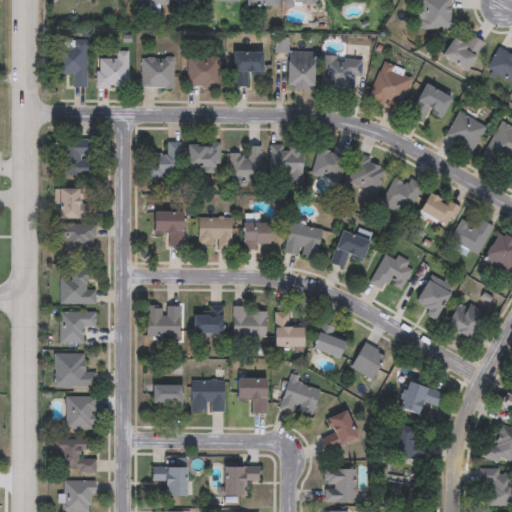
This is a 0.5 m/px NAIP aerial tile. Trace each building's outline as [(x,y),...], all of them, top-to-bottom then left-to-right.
[(246,0),(246,8),(277,8),(277,0),(246,0)] [(421,28),(421,0),(450,0),(450,28),(421,28)] [(438,56),(450,37),(463,45),(469,35),(482,43),(464,72),(438,56)] [(84,40),(84,87),(70,87),(70,76),(55,76),(55,40),(84,40)] [(511,82),(485,70),(495,47),(511,53),(511,82)] [(96,59),(113,60),(113,51),(126,51),(124,88),(95,87),(96,59)] [(260,52),(260,72),(247,72),(247,87),(230,87),(230,52),(260,52)] [(286,89),(286,52),(311,52),(311,89),(286,89)] [(217,87),(185,87),(185,56),(217,56),(217,87)] [(360,77),(353,77),(352,93),(320,91),(322,56),(361,59),(360,77)] [(171,57),(171,88),(140,88),(140,57),(171,57)] [(397,113),(366,100),(382,62),(413,75),(397,113)] [(407,115),(423,84),(450,98),(440,116),(427,110),(421,122),(407,115)] [(444,136),(458,112),(485,127),(472,152),(444,136)] [(511,129),(511,167),(484,155),(498,123),(511,129)] [(179,143),(179,177),(145,177),(145,154),(164,154),(164,143),(179,143)] [(217,144),(217,172),(185,172),(185,144),(217,144)] [(57,176),(57,146),(92,146),(92,176),(57,176)] [(287,183),(287,177),(267,176),(269,146),(301,148),(299,183),(287,183)] [(260,181),(228,181),(228,153),(245,153),(245,147),(260,147),(260,181)] [(343,150),(341,179),(312,176),(315,147),(343,150)] [(345,183),(356,155),(385,165),(374,194),(345,183)] [(379,204),(393,174),(420,187),(406,217),(379,204)] [(54,218),(54,188),(78,188),(78,218),(54,218)] [(457,210),(443,231),(415,212),(429,191),(457,210)] [(181,212),(181,247),(166,247),(166,233),(151,233),(151,212),(181,212)] [(229,218),(229,248),(195,248),(195,218),(229,218)] [(448,240),(460,219),(474,227),(478,220),(491,227),(475,255),(448,240)] [(269,222),(269,248),(239,248),(239,222),(269,222)] [(282,252),(288,222),(320,229),(314,259),(282,252)] [(93,248),(55,248),(55,224),(93,224),(93,248)] [(367,242),(358,262),(346,257),(341,268),(327,262),(341,230),(367,242)] [(511,257),(500,277),(478,263),(497,233),(511,241),(511,257)] [(381,289),(368,282),(385,251),(412,266),(398,290),(384,282),(381,289)] [(57,304),(57,272),(85,272),(85,289),(93,289),(93,304),(57,304)] [(451,287),(433,319),(425,314),(428,310),(413,302),(429,274),(451,287)] [(466,338),(444,326),(458,299),(480,311),(466,338)] [(220,306),(220,334),(190,334),(190,315),(206,315),(206,306),(220,306)] [(177,338),(143,338),(143,307),(177,307),(177,338)] [(264,311),(264,338),(230,338),(230,307),(244,307),(244,311),(264,311)] [(81,344),(57,344),(57,311),(93,311),(93,328),(81,328),(81,344)] [(300,348),(272,348),(272,317),(287,317),(287,327),(300,327),(300,348)] [(329,336),(343,342),(336,360),(309,348),(320,323),(332,329),(329,336)] [(347,366),(364,343),(384,358),(367,380),(347,366)] [(82,354),(82,372),(94,372),(94,387),(51,387),(51,354),(82,354)] [(298,377),(296,384),(317,390),(309,418),(278,410),(287,374),(298,377)] [(265,380),(264,414),(248,414),(248,404),(230,404),(231,379),(265,380)] [(222,381),(222,412),(189,412),(189,381),(222,381)] [(396,408),(405,381),(439,393),(434,408),(420,403),(415,415),(396,408)] [(511,414),(497,406),(509,384),(511,385),(511,414)] [(179,386),(179,410),(149,410),(149,386),(179,386)] [(61,430),(61,396),(93,396),(93,430),(61,430)] [(324,419),(342,411),(354,437),(323,451),(320,442),(332,437),(324,419)] [(413,428),(411,447),(427,449),(426,460),(390,455),(394,425),(413,428)] [(511,464),(480,456),(483,443),(493,445),(498,425),(511,429),(511,464)] [(81,440),(81,458),(93,458),(93,472),(52,471),(52,440),(81,440)] [(256,482),(241,482),(241,497),(220,497),(220,467),(256,467),(256,482)] [(183,497),(162,497),(162,482),(148,482),(148,468),(183,468),(183,497)] [(511,506),(486,506),(486,484),(478,484),(478,469),(498,469),(498,472),(511,472),(511,506)] [(353,502),(321,502),(321,470),(353,470),(353,502)] [(61,511),(61,481),(90,481),(90,511),(61,511)]
